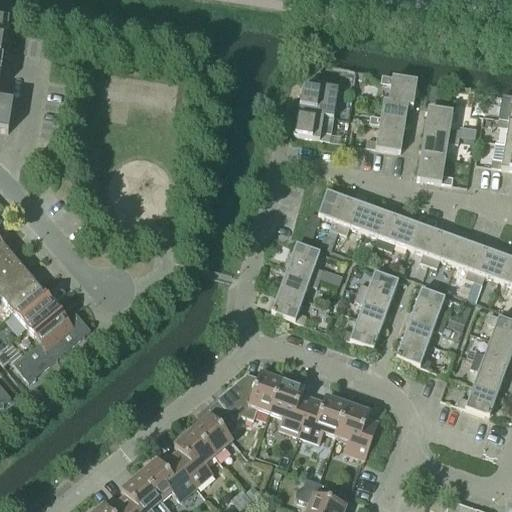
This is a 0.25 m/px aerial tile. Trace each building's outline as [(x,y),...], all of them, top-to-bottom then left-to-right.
[(0,24),(0,135),(6,137),(11,106),(2,105),(2,100),(0,100),(0,54),(5,25),(0,25),(0,24)] [(412,112),(416,87),(381,81),(380,89),(389,90),(386,106),(386,107),(408,110),(408,111),(412,112)] [(297,117),(332,122),(336,94),(322,91),(321,96),(301,93),(297,117)] [(507,126),(511,126),(511,101),(501,100),(500,108),(510,109),(507,126)] [(386,107),(386,106),(382,105),(379,123),(369,121),(368,129),(378,130),(403,134),(407,111),(408,111),(408,110),(386,107)] [(459,132),(459,135),(449,134),(452,117),(426,113),(422,137),(457,142),(473,145),(474,134),(459,132)] [(328,147),(332,122),(297,117),(293,141),(328,147)] [(511,126),(507,126),(497,124),(496,132),(506,133),(503,150),(511,150),(511,126)] [(399,158),(403,134),(378,130),(375,146),(366,145),(364,153),(399,158)] [(456,150),(457,142),(422,137),(419,161),(444,165),(447,148),(456,150)] [(511,150),(503,150),(494,148),(490,172),(500,174),(511,176),(511,150)] [(441,181),(444,165),(419,161),(415,185),(450,191),(451,183),(441,181)] [(337,237),(348,206),(325,197),(316,221),(311,219),(307,230),(315,233),(319,222),(331,226),(328,234),(326,241),(323,240),(319,252),(330,256),(337,237)] [(362,237),(371,214),(348,206),(337,237),(345,241),(348,232),(362,237)] [(382,254),(393,222),(371,214),(362,237),(376,243),(373,251),(382,254)] [(393,222),(382,254),(390,257),(393,249),(407,254),(416,230),(393,222)] [(427,270),(439,238),(416,230),(407,254),(421,259),(418,267),(427,270)] [(452,270),(461,246),(439,238),(427,270),(436,273),(438,265),(452,270)] [(472,287),(484,255),(461,246),(452,270),(466,275),(463,283),(472,287)] [(0,275),(13,264),(0,248),(0,275)] [(313,273),(318,258),(294,249),(286,273),(319,284),(322,276),(313,273)] [(498,287),(506,263),(484,255),(472,287),(480,290),(483,281),(498,287)] [(511,264),(506,263),(498,287),(511,292),(509,300),(511,300),(511,264)] [(0,301),(27,280),(13,264),(0,275),(0,301)] [(316,293),(319,284),(286,273),(278,295),(302,304),(307,290),(316,293)] [(388,310),(397,286),(373,278),(367,293),(359,290),(356,298),(388,310)] [(0,305),(12,319),(40,295),(27,280),(0,301),(0,305)] [(25,334),(53,311),(40,295),(12,319),(25,334)] [(296,319),(302,304),(278,295),(270,319),(302,330),(305,322),(296,319)] [(438,318),(443,303),(419,295),(411,318),(443,330),(446,321),(438,318)] [(380,332),(388,310),(356,298),(353,307),(361,310),(356,324),(380,332)] [(66,327),(66,326),(53,311),(25,334),(38,349),(38,350),(44,345),(66,327)] [(440,338),(443,330),(411,318),(403,341),(427,349),(432,335),(440,338)] [(58,362),(89,336),(75,319),(66,326),(66,327),(44,345),(58,362)] [(511,354),(511,328),(488,319),(485,328),(493,331),(488,346),(511,354)] [(372,356),(380,332),(356,324),(351,338),(343,335),(339,344),(372,356)] [(422,364),(427,349),(403,341),(394,364),(426,376),(430,367),(422,364)] [(27,389),(58,362),(44,345),(38,350),(38,349),(12,371),(27,389)] [(504,377),(511,354),(488,346),(483,360),(475,357),(472,365),(504,377)] [(0,369),(2,372),(9,366),(0,354),(0,369)] [(496,400),(504,377),(472,365),(469,374),(477,377),(472,391),(496,400)] [(268,420),(280,387),(258,379),(255,387),(241,382),(215,405),(233,427),(239,422),(252,426),(256,415),(268,420)] [(299,403),(302,394),(280,387),(268,420),(281,424),(277,435),(297,443),(310,407),(299,403)] [(487,423),(496,400),(472,391),(466,406),(458,403),(455,411),(487,423)] [(0,411),(9,404),(0,393),(0,411)] [(334,443),(346,410),(323,402),(320,411),(310,407),(297,443),(317,450),(321,439),(334,443)] [(222,436),(233,427),(215,405),(197,419),(202,426),(190,436),(213,463),(231,447),(222,436)] [(365,427),(368,418),(346,410),(334,443),(346,448),(342,459),(363,467),(376,431),(365,427)] [(203,471),(213,463),(190,436),(173,451),(178,458),(170,465),(194,494),(211,480),(203,471)] [(177,508),(194,494),(170,465),(161,472),(155,465),(137,481),(160,507),(170,499),(177,508)] [(125,503),(116,510),(118,511),(163,511),(160,507),(137,481),(119,496),(125,503)] [(307,511),(343,511),(336,509),(340,497),(304,485),(297,506),(308,510),(307,511)] [(234,511),(243,511),(250,507),(240,495),(229,505),(234,511)]
